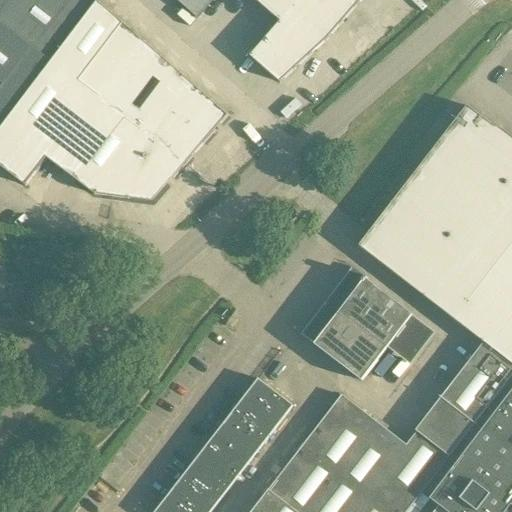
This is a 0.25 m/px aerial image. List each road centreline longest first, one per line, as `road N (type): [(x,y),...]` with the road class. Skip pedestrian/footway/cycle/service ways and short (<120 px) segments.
road 1 (tertiary): [(0,424),(33,381),(475,0)]
road 2 (unknown): [(256,311),(324,365),(380,379),(410,373)]
